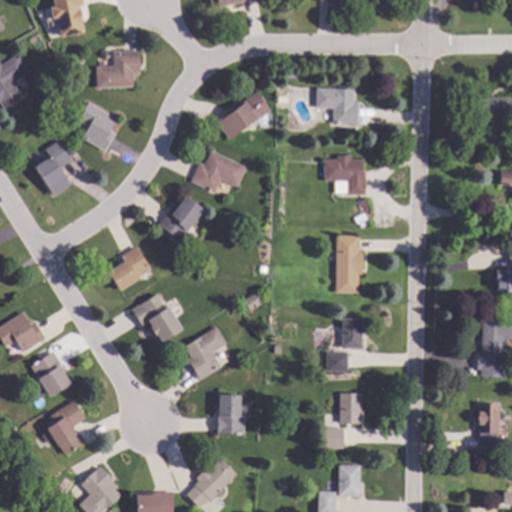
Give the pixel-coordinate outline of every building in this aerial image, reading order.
[(81,33),(76,6),(79,5),(78,0),(49,0),(51,8),(47,9),(49,19),(54,18),(57,37),(81,33)] [(252,0),(210,10),(207,0),(252,0)] [(351,0),(351,3),(348,3),(348,10),(337,10),(337,3),(317,3),(317,0),(351,0)] [(137,74),(131,74),(131,88),(94,90),(93,68),(111,67),(110,53),(136,52),(137,74)] [(27,74),(11,85),(20,99),(1,111),(0,109),(0,66),(15,56),(27,74)] [(298,80),(281,80),(281,72),(298,72),(298,80)] [(52,76),(49,83),(42,80),(46,73),(52,76)] [(351,90),(351,103),(357,103),(356,126),(329,125),(330,110),(313,109),(313,89),(351,90)] [(267,112),(226,140),(214,123),(233,110),(232,108),(254,93),(267,112)] [(285,105),(276,105),(276,96),(285,96),(285,105)] [(508,100),(511,99),(511,113),(508,113),(508,118),(473,119),(472,98),(508,98),(508,100)] [(114,120),(107,132),(111,135),(101,152),(79,139),(86,127),(75,121),(85,104),(114,120)] [(69,162),(57,170),(68,187),(50,198),(32,169),(47,159),(42,150),(56,141),(69,162)] [(243,168),(234,188),(218,181),(212,194),(187,183),(196,164),(202,166),(208,153),(243,168)] [(349,160),(360,160),(360,173),(363,173),(363,196),(344,196),(344,194),(333,194),(333,182),(321,182),(321,161),(334,161),(334,156),(349,156),(349,160)] [(511,172),(511,201),(510,201),(510,192),(508,192),(509,187),(497,187),(498,172),(511,172)] [(201,211),(186,231),(191,235),(182,246),(156,226),(170,207),(173,209),(182,197),(201,211)] [(369,210),(368,214),(363,214),(357,203),(364,200),(369,210)] [(356,252),(360,252),(359,275),(356,275),(356,295),(333,294),(334,237),(356,237),(356,252)] [(149,271),(117,293),(104,273),(121,261),(119,258),(133,248),(149,271)] [(511,269),(511,305),(508,305),(508,293),(495,293),(495,269),(511,269)] [(260,304),(248,312),(241,301),(253,294),(260,304)] [(161,306),(163,305),(180,330),(160,343),(154,335),(152,337),(148,329),(149,328),(146,322),(139,327),(129,312),(154,295),(161,306)] [(27,326),(32,323),(42,340),(20,354),(13,342),(2,348),(0,344),(0,326),(20,314),(27,326)] [(359,350),(339,349),(339,320),(360,320),(359,350)] [(501,357),(508,357),(508,370),(474,370),(475,353),(480,354),(481,321),(502,321),(501,357)] [(224,345),(210,354),(219,368),(196,383),(183,361),(188,358),(182,348),(214,328),(224,345)] [(63,371),(61,373),(68,386),(47,399),(28,366),(51,352),(63,371)] [(345,373),(324,373),(324,354),(345,354),(345,373)] [(358,425),(337,424),(337,395),(358,395),(358,425)] [(238,414),(242,414),(241,436),(215,435),(215,409),(217,409),(217,396),(238,396),(238,414)] [(83,420),(70,428),(80,445),(62,457),(52,441),(44,445),(39,437),(46,433),(44,430),(52,424),(47,417),(71,402),(83,420)] [(497,435),(495,435),(495,449),(477,449),(477,434),(475,434),(475,406),(497,405),(497,435)] [(340,444),(323,444),(323,430),(340,430),(340,444)] [(234,476),(208,502),(206,500),(197,509),(183,496),(193,486),(192,486),(196,482),(193,479),(205,467),(208,470),(218,460),(234,476)] [(357,498),(336,498),(336,466),(358,466),(357,498)] [(113,484),(109,488),(117,496),(100,511),(82,511),(76,506),(87,495),(78,486),(97,468),(113,484)] [(499,472),(499,495),(480,494),(481,471),(499,472)] [(170,511),(129,511),(129,494),(170,493),(170,511)] [(333,493),(332,511),(315,511),(316,493),(333,493)]
